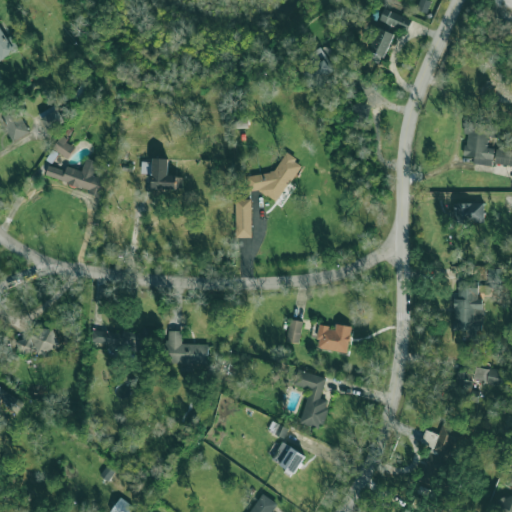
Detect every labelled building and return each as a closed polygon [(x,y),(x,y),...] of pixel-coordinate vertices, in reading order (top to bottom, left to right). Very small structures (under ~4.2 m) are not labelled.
[(407,32),(412,18),(383,9),(367,58),(383,64),(395,28),(407,32)] [(0,60),(15,52),(0,25),(0,60)] [(299,70),(312,92),(330,80),(326,74),(334,69),(320,47),(306,56),(311,63),(299,70)] [(38,114),(47,129),(63,120),(55,105),(38,114)] [(17,106),(0,113),(0,118),(11,142),(29,133),(17,106)] [(492,166),(494,148),(487,147),(488,136),(497,138),(498,125),(468,121),(463,155),(474,157),(473,163),(492,166)] [(68,158),(75,146),(60,136),(52,149),(68,158)] [(511,165),(511,150),(496,149),(494,164),(511,165)] [(254,171),(247,186),(279,203),(301,162),(285,153),(271,179),(254,171)] [(45,177),(102,194),(106,180),(93,176),(98,162),(86,158),(82,171),(66,166),(65,170),(49,165),(45,177)] [(141,161),(141,173),(152,174),(151,188),(176,189),(176,175),(168,175),(168,159),(152,158),(151,162),(141,161)] [(235,199),(250,199),(251,236),(236,237),(235,199)] [(484,223),(484,202),(454,203),(455,224),(484,223)] [(478,282),(458,282),(458,297),(453,297),(453,330),(464,330),(464,340),(477,340),(477,331),(482,332),(483,298),(478,298),(478,282)] [(286,341),(298,343),(303,322),(290,319),(286,341)] [(351,326),(332,324),(332,326),(319,324),(316,348),(348,352),(351,326)] [(59,348),(54,329),(15,340),(20,359),(59,348)] [(182,331),(166,331),(165,363),(207,364),(208,344),(182,343),(182,331)] [(122,334),(92,332),(91,343),(121,345),(122,334)] [(473,381),(500,385),(502,370),(475,367),(473,381)] [(300,423),(321,429),(329,400),(320,398),(326,377),(297,370),(293,385),(309,389),(300,423)] [(478,403),(480,391),(469,390),(471,372),(456,371),(453,399),(478,403)] [(24,402),(0,387),(0,404),(1,402),(18,413),(24,402)] [(455,428),(441,424),(435,445),(431,444),(421,481),(439,486),(455,428)] [(305,455),(282,442),(272,460),(294,473),(305,455)] [(100,475),(107,480),(116,469),(109,463),(100,475)] [(272,511),(278,504),(263,493),(249,511),(272,511)] [(128,511),(133,506),(120,497),(109,511),(128,511)] [(494,511),(502,511),(511,511),(511,497),(493,498),(494,511)]
